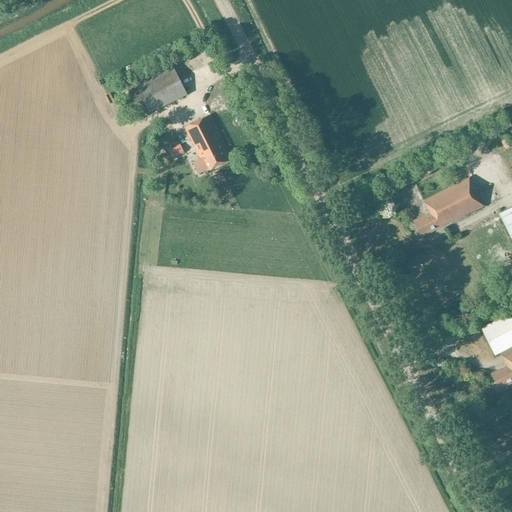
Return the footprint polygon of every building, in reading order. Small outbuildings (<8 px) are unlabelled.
[(139,111),(142,118),(187,95),(172,66),(128,88),(121,91),(122,94),(132,115),(139,111)] [(205,171),(229,159),(208,117),(184,129),(201,163),(194,167),(198,174),(205,171)] [(498,136),(505,149),(511,145),(511,143),(506,132),(498,136)] [(178,152),(173,144),(165,149),(170,157),(178,152)] [(413,221),(420,237),(482,206),(469,179),(423,201),(429,213),(413,221)] [(403,193),(399,195),(395,187),(384,194),(393,208),(400,204),(398,201),(406,197),(403,193)] [(511,207),(498,214),(511,242),(511,207)] [(511,312),(480,328),(494,355),(511,346),(511,312)] [(492,376),(498,389),(511,382),(511,348),(500,354),(507,368),(492,376)]
